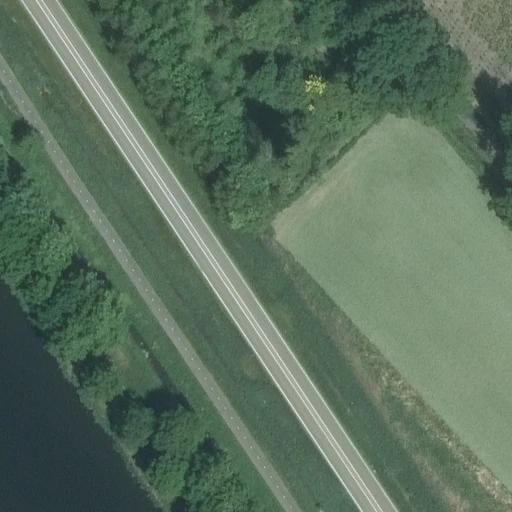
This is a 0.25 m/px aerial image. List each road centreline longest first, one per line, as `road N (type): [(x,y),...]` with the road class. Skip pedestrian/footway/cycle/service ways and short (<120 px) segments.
road 1 (primary): [(378,511),(37,0)]
road 2 (unclassified): [(511,143),(383,0)]
